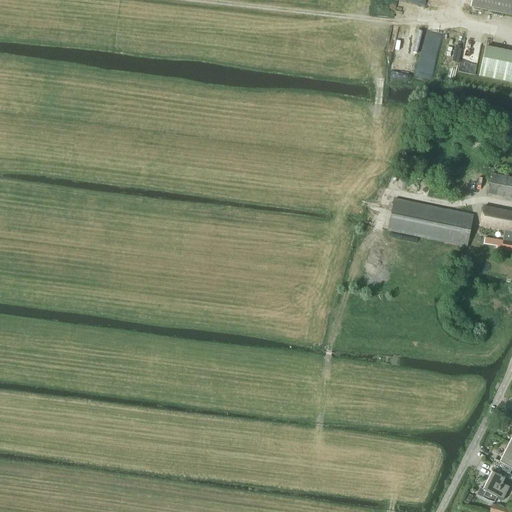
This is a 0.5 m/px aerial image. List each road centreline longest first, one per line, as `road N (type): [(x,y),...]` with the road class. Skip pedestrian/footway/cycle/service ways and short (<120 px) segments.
road 1 (track): [(193,0),(424,25)]
road 2 (unclassified): [(439,511),(511,368)]
